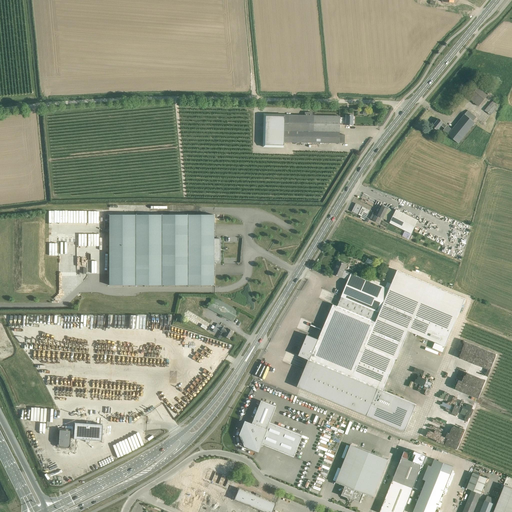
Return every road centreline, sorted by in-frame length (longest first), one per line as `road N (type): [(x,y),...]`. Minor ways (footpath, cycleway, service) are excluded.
road 1 (unclassified): [(0,109),(159,98),(383,102),(405,111)]
road 2 (secondary): [(254,345),(353,180),(405,111)]
road 3 (unclassified): [(339,511),(263,479),(241,457),(213,452),(131,500)]
road 4 (unknown): [(260,393),(277,401),(278,418),(311,434),(301,461),(273,459),(263,479)]
road 5 (secondary): [(71,511),(148,474),(190,442)]
road 6 (secondary): [(416,97),(496,0)]
road 7 (secondary): [(179,435),(71,498)]
